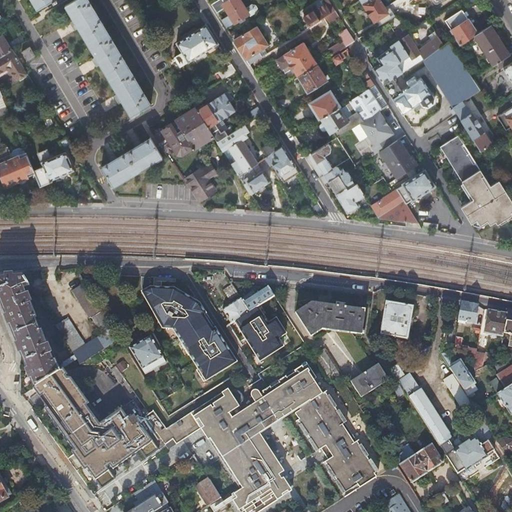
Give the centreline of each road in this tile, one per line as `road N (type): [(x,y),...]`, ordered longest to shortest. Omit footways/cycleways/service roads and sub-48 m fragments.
road 1 (residential): [(0,211),(336,226)]
road 2 (residential): [(511,306),(180,263)]
road 3 (residential): [(198,0),(336,226)]
road 4 (residential): [(355,42),(466,225),(466,245)]
road 5 (residential): [(180,263),(0,265)]
road 6 (residential): [(90,511),(0,385)]
road 7 (residential): [(250,379),(180,263)]
road 8 (residential): [(336,226),(466,245)]
